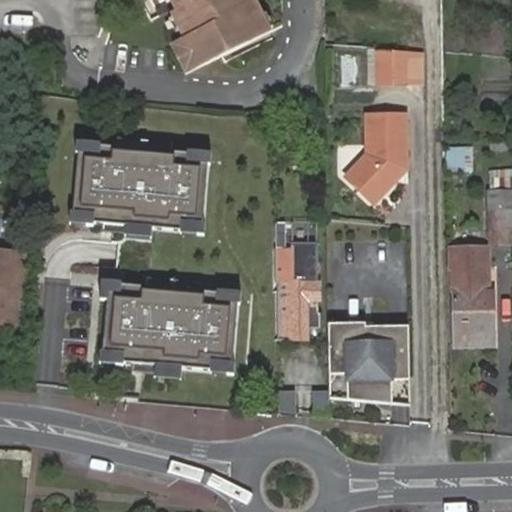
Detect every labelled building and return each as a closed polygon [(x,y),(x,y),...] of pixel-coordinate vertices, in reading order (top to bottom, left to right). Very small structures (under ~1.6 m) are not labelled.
[(166,0),(167,1),(169,0),(173,0),(179,11),(173,13),(175,16),(181,29),(186,40),(172,46),(180,64),(192,58),(196,66),(268,31),(267,29),(261,15),(253,0),(166,0)] [(267,13),(261,15),(267,29),(273,26),(267,13)] [(175,32),(181,29),(175,16),(168,19),(175,32)] [(402,54),(381,52),(381,81),(402,81),(402,54)] [(427,81),(426,57),(402,54),(402,81),(427,81)] [(184,72),(196,66),(192,58),(180,64),(184,72)] [(369,114),(369,151),(348,176),(374,200),(395,178),(396,169),(401,163),(405,163),(406,115),(369,114)] [(277,126),(277,143),(301,142),(301,125),(277,126)] [(170,146),(171,138),(116,134),(115,142),(170,146)] [(97,149),(97,140),(77,139),(76,147),(97,149)] [(202,218),(206,157),(186,155),(186,147),(170,146),(115,142),(97,140),(97,149),(76,147),(72,208),(91,209),(91,218),(100,219),(100,226),(124,228),(124,220),(151,222),(181,225),(181,216),(202,218)] [(343,147),(345,162),(362,160),(359,145),(343,147)] [(206,157),(207,149),(186,147),(186,155),(206,157)] [(447,147),(447,172),(471,172),(472,148),(447,147)] [(234,237),(265,238),(267,152),(237,151),(234,237)] [(405,168),(405,163),(401,163),(396,169),(395,178),(405,168)] [(511,189),(492,189),(491,211),(491,245),(511,244),(511,189)] [(201,226),(202,218),(181,216),(181,225),(201,226)] [(151,230),(151,222),(124,220),(124,228),(151,230)] [(320,247),(320,227),(275,227),(276,253),(293,253),(293,247),(320,247)] [(320,318),(320,307),(322,307),(320,247),(293,247),(293,253),(276,253),(277,292),(281,293),(280,343),(311,343),(311,332),(323,332),(322,318),(320,318)] [(488,251),(450,250),(450,271),(455,272),(456,351),(475,350),(474,338),(496,336),(496,297),(490,297),(474,297),(473,279),(489,279),(488,251)] [(0,330),(23,333),(25,310),(26,295),(22,294),(25,255),(0,252),(0,330)] [(201,285),(202,276),(147,272),(146,281),(201,285)] [(212,356),(234,357),(238,296),(217,295),(218,287),(201,285),(146,281),(121,279),(121,277),(101,275),(100,295),(107,295),(104,348),(124,349),(123,358),(133,358),(133,366),(155,367),(156,360),(181,362),(211,364),(212,356)] [(490,297),(489,279),(473,279),(474,297),(490,297)] [(239,288),(218,287),(217,295),(238,296),(239,288)] [(369,325),(332,327),(333,399),(395,398),(394,329),(369,329),(369,325)] [(400,329),(394,329),(395,398),(333,399),(401,405),(414,406),(412,328),(400,329)] [(474,338),(475,350),(496,349),(496,336),(474,338)] [(234,357),(212,356),(211,364),(233,366),(234,357)] [(180,369),(181,362),(156,360),(155,367),(180,369)]
